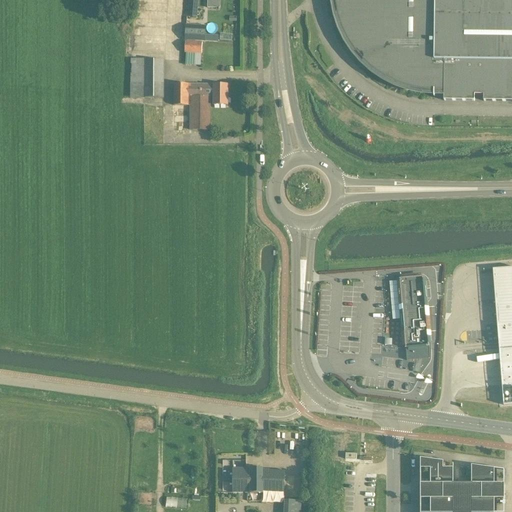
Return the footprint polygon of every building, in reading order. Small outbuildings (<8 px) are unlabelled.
[(182,15),(198,16),(198,0),(188,0),(189,3),(183,3),(182,15)] [(207,0),(207,8),(220,8),(220,0),(221,0),(220,0),(207,0)] [(511,0),(335,0),(336,2),(338,15),(342,27),(348,39),(355,50),(364,60),(373,69),(384,76),(396,82),(408,87),(421,89),(434,90),(444,91),(444,101),(475,101),(475,95),(484,95),(483,101),(511,101),(511,0)] [(191,20),(186,20),(185,42),(202,43),(202,41),(218,42),(218,37),(201,35),(201,23),(191,23),(191,20)] [(202,43),(185,42),(184,53),(201,54),(202,43)] [(145,61),(144,99),(163,99),(163,62),(145,61)] [(210,97),(213,97),(213,105),(228,106),(228,85),(174,84),(174,106),(190,106),(190,130),(210,131),(210,97)] [(497,305),(498,325),(511,324),(511,273),(495,275),(497,305)] [(400,361),(430,359),(428,336),(430,336),(429,331),(428,332),(426,316),(428,316),(427,307),(426,308),(423,280),(423,277),(420,277),(388,280),(392,319),(397,319),(399,340),(400,361)] [(511,324),(498,325),(499,341),(507,340),(507,341),(511,341),(511,324)] [(507,340),(499,341),(499,345),(500,349),(511,347),(511,341),(507,341),(507,340)] [(511,374),(501,376),(503,396),(511,394),(511,374)] [(420,499),(431,499),(430,511),(494,511),(494,499),(504,499),(504,484),(494,484),(495,469),(472,466),(472,484),(482,484),(482,499),(472,499),(471,511),(453,511),(453,499),(443,499),(443,484),(453,484),(453,468),(443,468),(443,462),(421,459),(420,469),(431,469),(431,484),(420,484),(420,499)] [(263,470),(263,468),(233,468),(233,493),(263,493),(263,492),(284,492),(285,471),(263,470)] [(164,495),(164,508),(187,509),(187,496),(164,495)] [(284,511),(300,511),(301,501),(285,500),(284,511)]
